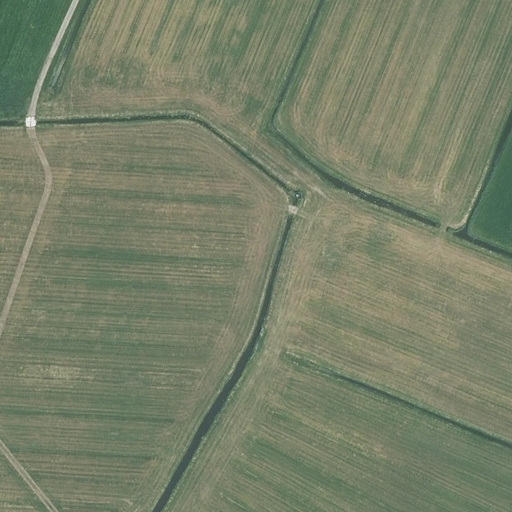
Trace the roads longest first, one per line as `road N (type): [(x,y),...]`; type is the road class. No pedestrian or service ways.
road 1 (track): [(310,197),(265,345),(170,511)]
road 2 (track): [(0,327),(49,181),(30,117)]
road 3 (track): [(77,0),(30,117)]
